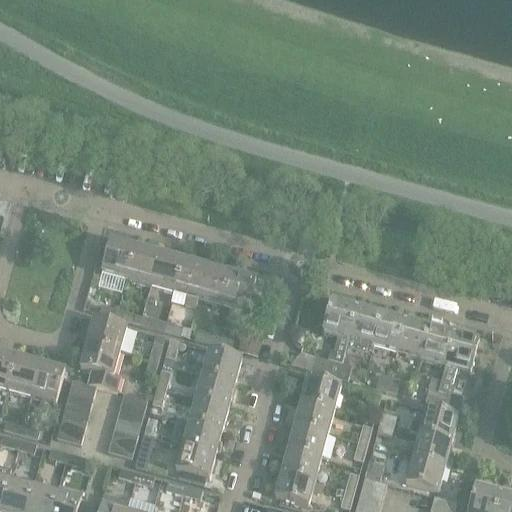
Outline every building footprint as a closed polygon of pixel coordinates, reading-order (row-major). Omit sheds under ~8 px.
[(101,276),(126,283),(135,251),(110,244),(101,276)] [(135,251),(126,283),(150,289),(159,257),(135,251)] [(159,257),(150,289),(174,295),(182,263),(159,257)] [(182,263),(174,295),(174,296),(172,305),(195,311),(206,270),(182,263)] [(206,270),(195,311),(196,311),(198,302),(222,308),(230,276),(206,270)] [(230,276),(222,308),(246,315),(255,282),(230,276)] [(328,363),(302,356),(298,372),(328,380),(328,379),(338,382),(342,368),(341,368),(348,343),(349,343),(357,311),(332,304),(324,336),(338,339),(334,355),(330,354),(328,363)] [(101,310),(99,319),(116,323),(118,314),(101,310)] [(357,311),(349,343),(373,349),(382,317),(357,311)] [(118,314),(116,323),(132,327),(134,318),(118,314)] [(382,317),(373,349),(397,356),(406,324),(382,317)] [(142,321),(140,329),(164,335),(166,327),(149,323),(142,321)] [(93,323),(87,347),(119,355),(126,332),(93,323)] [(406,324),(397,356),(421,362),(422,358),(430,330),(406,324)] [(166,327),(164,335),(180,340),(187,341),(189,333),(182,331),(166,327)] [(445,369),(442,383),(436,382),(433,393),(429,392),(425,407),(435,409),(446,369),(455,337),(430,330),(422,358),(421,362),(445,369)] [(189,333),(187,341),(194,344),(211,348),(213,339),(197,335),(189,333)] [(446,369),(435,409),(445,412),(445,411),(460,416),(464,401),(453,398),(456,389),(453,388),(457,373),(470,376),(479,343),(455,337),(446,369)] [(213,339),(211,348),(228,352),(230,344),(213,339)] [(171,343),(164,368),(173,371),(180,345),(171,343)] [(80,371),(92,374),(88,389),(96,391),(115,396),(119,381),(113,380),(119,355),(87,347),(80,371)] [(154,347),(149,363),(158,365),(162,350),(154,347)] [(209,354),(202,378),(234,387),(241,362),(209,354)] [(0,356),(0,391),(7,394),(16,361),(0,356)] [(16,361),(7,394),(31,400),(40,367),(16,361)] [(144,380),(153,383),(158,366),(149,363),(144,380)] [(40,367),(31,400),(55,407),(64,374),(40,367)] [(164,368),(158,392),(166,394),(173,371),(164,368)] [(342,368),(338,382),(348,385),(351,370),(342,368)] [(202,378),(196,402),(228,411),(234,387),(202,378)] [(381,378),(377,393),(387,396),(391,381),(381,378)] [(308,381),(302,405),(335,414),(341,390),(308,381)] [(391,381),(387,396),(396,398),(400,383),(391,381)] [(72,384),(69,396),(93,402),(96,391),(88,389),(72,384)] [(158,392),(153,408),(161,410),(166,394),(158,392)] [(69,396),(66,408),(90,414),(93,402),(69,396)] [(123,398),(120,410),(144,416),(147,404),(123,398)] [(367,415),(376,417),(381,400),(371,398),(367,415)] [(196,402),(189,426),(222,434),(228,411),(196,402)] [(302,405),(295,429),(328,438),(335,414),(302,405)] [(66,408),(63,419),(87,425),(90,414),(66,408)] [(120,410),(117,421),(141,428),(144,416),(120,410)] [(410,435),(419,437),(452,446),(458,421),(426,413),(422,426),(413,424),(410,435)] [(383,417),(380,426),(395,430),(398,421),(383,417)] [(63,419),(60,431),(83,437),(87,425),(63,419)] [(117,421),(114,433),(138,440),(141,428),(117,421)] [(150,422),(145,440),(153,442),(158,424),(150,422)] [(7,425),(4,435),(21,439),(24,429),(7,425)] [(189,426),(183,450),(215,458),(222,434),(189,426)] [(380,426),(377,436),(393,441),(395,430),(380,426)] [(24,429),(21,439),(37,443),(40,433),(24,429)] [(295,429),(289,453),(322,462),(328,438),(295,429)] [(363,429),(358,446),(368,449),(372,432),(363,429)] [(57,442),(80,449),(83,437),(60,431),(57,442)] [(114,433),(111,445),(135,451),(138,440),(114,433)] [(419,437),(413,462),(445,470),(452,446),(419,437)] [(0,447),(0,448),(17,453),(19,445),(2,440),(0,447)] [(145,440),(141,456),(149,458),(153,442),(145,440)] [(19,445),(17,453),(34,458),(36,449),(19,445)] [(132,462),(135,451),(111,445),(108,456),(132,462)] [(354,463),(363,466),(368,449),(358,446),(354,463)] [(209,483),(215,458),(183,450),(177,474),(181,475),(207,482),(209,483)] [(289,453),(282,477),(316,486),(322,462),(289,453)] [(48,462),(65,467),(68,458),(51,454),(48,462)] [(68,458),(65,467),(82,471),(84,462),(68,458)] [(438,495),(445,470),(413,462),(407,487),(438,495)] [(370,466),(367,476),(382,479),(384,470),(370,466)] [(118,481),(135,486),(137,477),(121,473),(118,481)] [(181,475),(178,483),(179,483),(205,491),(207,482),(181,475)] [(137,477),(135,486),(152,490),(154,482),(137,477)] [(282,477),(276,501),(309,510),(316,486),(282,477)] [(350,477),(345,494),(355,496),(360,479),(350,477)] [(0,480),(0,511),(8,483),(0,480)] [(365,481),(362,493),(383,499),(386,487),(365,481)] [(8,483),(0,511),(26,511),(33,490),(8,483)] [(166,494),(183,499),(186,491),(169,486),(166,494)] [(469,511),(496,511),(501,495),(476,489),(469,511)] [(33,490),(26,511),(52,511),(57,496),(33,490)] [(186,491),(183,499),(200,504),(202,495),(186,491)] [(362,493),(359,504),(380,510),(383,499),(362,493)] [(341,511),(344,511),(350,511),(355,496),(345,494),(341,511)] [(511,511),(511,498),(501,495),(496,511),(511,511)] [(57,496),(52,511),(78,511),(81,503),(57,496)] [(102,511),(127,511),(130,506),(106,500),(103,509),(102,511)] [(435,501),(431,511),(455,511),(457,507),(435,501)]
